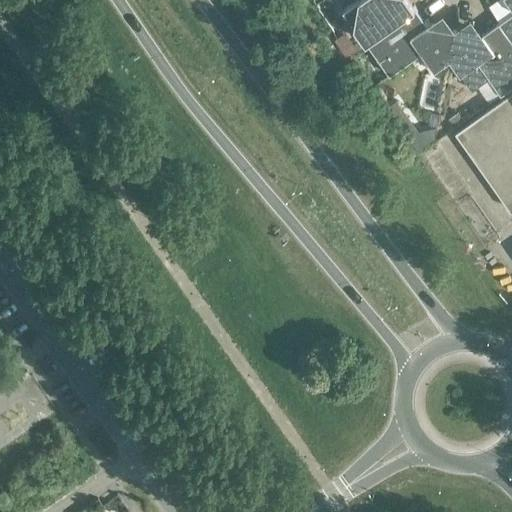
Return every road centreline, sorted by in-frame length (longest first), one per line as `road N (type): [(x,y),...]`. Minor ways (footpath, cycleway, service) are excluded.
road 1 (secondary): [(119,0),(232,155),(413,376)]
road 2 (secondary): [(460,349),(195,0)]
road 3 (unclassified): [(0,261),(139,459)]
